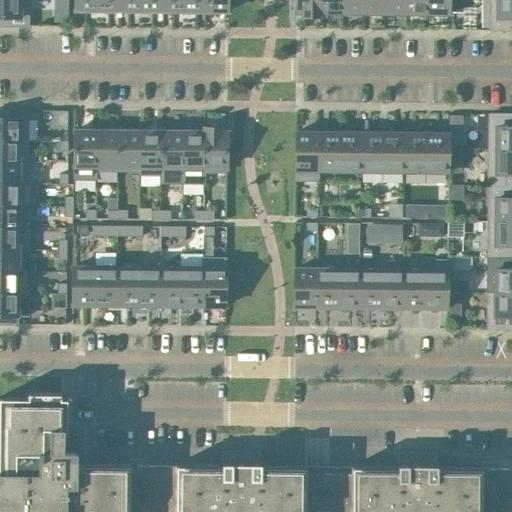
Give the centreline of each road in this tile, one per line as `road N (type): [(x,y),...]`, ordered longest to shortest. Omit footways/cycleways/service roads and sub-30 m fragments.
road 1 (residential): [(0,67),(511,72)]
road 2 (residential): [(106,367),(110,410),(511,415)]
road 3 (residential): [(106,367),(511,373)]
